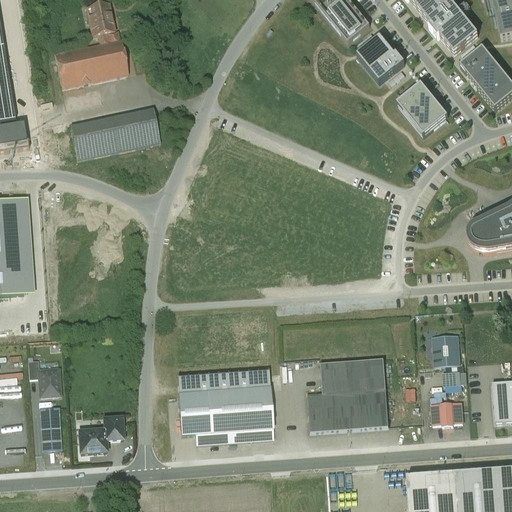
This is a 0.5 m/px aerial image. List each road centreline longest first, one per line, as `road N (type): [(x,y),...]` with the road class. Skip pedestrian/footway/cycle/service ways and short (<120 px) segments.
road 1 (residential): [(511,451),(150,476)]
road 2 (residential): [(164,213),(146,385),(150,476)]
road 3 (residential): [(272,0),(204,107),(164,213)]
road 4 (residential): [(164,213),(69,179),(0,178)]
road 5 (residential): [(150,476),(0,486)]
